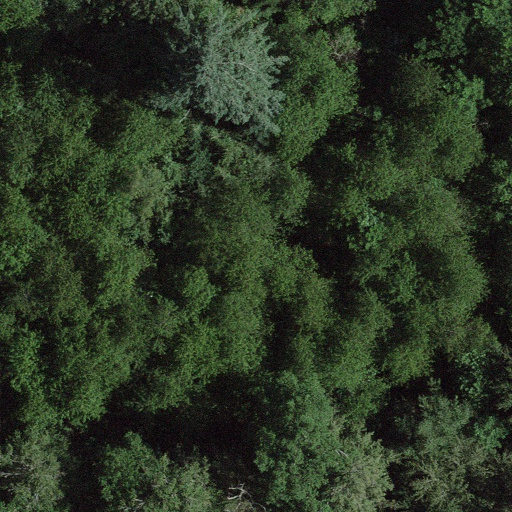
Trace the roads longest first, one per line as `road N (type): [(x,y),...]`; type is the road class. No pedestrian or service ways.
road 1 (track): [(192,439),(234,436),(511,365)]
road 2 (track): [(192,439),(0,449)]
